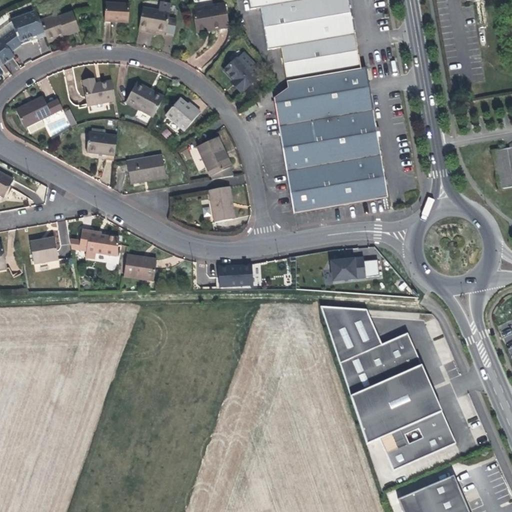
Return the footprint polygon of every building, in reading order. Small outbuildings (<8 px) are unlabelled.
[(260,9),(302,0),(246,0),(249,11),(260,9)] [(302,0),(260,9),(268,48),(281,46),(353,34),(349,11),(346,0),(302,0)] [(171,5),(160,3),(158,12),(169,14),(171,5)] [(106,4),(105,23),(117,23),(129,24),(130,5),(106,4)] [(194,10),(197,31),(213,29),(213,32),(230,29),(226,5),(194,10)] [(138,31),(146,32),(147,30),(157,32),(166,33),(168,19),(169,14),(158,12),(142,9),(138,31)] [(37,40),(46,36),(40,20),(37,11),(11,21),(14,28),(2,37),(12,51),(22,44),(22,42),(31,39),(36,37),(37,40)] [(58,14),(40,20),(46,36),(47,40),(62,35),(63,38),(81,32),(74,12),(59,18),(58,14)] [(175,21),(168,19),(166,33),(173,35),(175,21)] [(353,34),(281,46),(287,78),(359,68),(356,51),(353,34)] [(60,39),(63,38),(62,35),(47,40),(49,44),(60,39)] [(12,51),(2,37),(0,38),(0,45),(10,59),(15,55),(12,51)] [(0,59),(4,64),(10,59),(0,45),(0,59)] [(238,58),(237,57),(223,70),(232,80),(237,84),(235,86),(241,93),(257,78),(250,71),(256,65),(244,53),(238,58)] [(359,68),(287,78),(274,97),(279,123),(372,109),(368,85),(359,68)] [(94,79),(83,82),(88,106),(116,100),(112,81),(103,83),(95,84),(94,79)] [(138,82),(136,85),(163,100),(164,97),(151,89),(138,82)] [(163,100),(136,85),(126,103),(153,118),(163,100)] [(16,111),(26,129),(30,128),(33,135),(47,127),(44,120),(53,115),(47,105),(43,97),(29,104),(16,111)] [(64,110),(58,99),(47,105),(53,115),(64,110)] [(181,99),(166,115),(185,132),(202,113),(196,108),(194,110),(189,106),(181,99)] [(372,109),(279,123),(291,215),(385,199),(381,169),(372,109)] [(115,162),(118,136),(91,133),(88,153),(101,155),(108,156),(108,161),(115,162)] [(197,147),(210,177),(230,168),(225,158),(223,153),(224,153),(218,138),(197,147)] [(499,190),(511,187),(511,183),(506,149),(492,151),(499,190)] [(126,162),(130,184),(147,182),(166,178),(162,156),(126,162)] [(233,177),(230,168),(210,177),(212,180),(233,177)] [(0,171),(0,194),(6,198),(15,180),(6,175),(0,171)] [(232,187),(210,190),(216,225),(235,222),(233,208),(232,203),(234,203),(232,187)] [(72,249),(88,251),(97,253),(117,256),(119,238),(102,236),(89,234),(90,230),(82,229),(80,240),(70,239),(72,249)] [(30,242),(35,265),(59,261),(55,240),(47,242),(40,243),(39,241),(30,242)] [(128,255),(124,277),(158,282),(162,260),(146,258),(128,255)] [(349,260),(332,262),(334,281),(366,278),(364,259),(349,260)] [(252,264),(217,265),(218,288),(253,287),(252,264)] [(393,470),(453,445),(431,396),(424,399),(419,387),(426,384),(406,337),(396,337),(381,343),(366,311),(321,306),(366,444),(379,438),(393,470)] [(409,337),(406,337),(426,384),(419,387),(424,399),(431,396),(453,445),(456,443),(432,389),(409,337)] [(400,497),(406,511),(468,511),(456,479),(400,497)]
